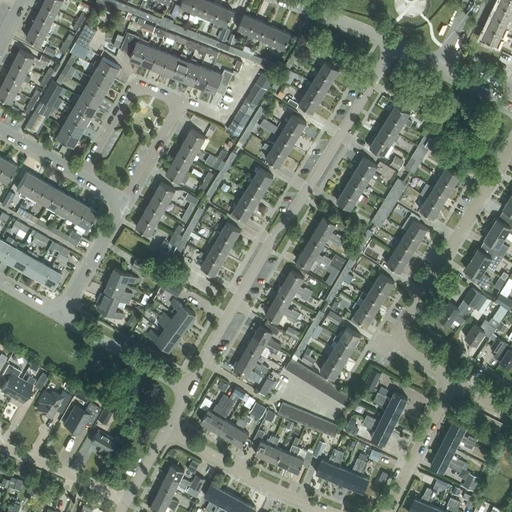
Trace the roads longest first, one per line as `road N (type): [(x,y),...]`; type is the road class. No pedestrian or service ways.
road 1 (residential): [(188,391),(269,240),(291,219),(396,43)]
road 2 (residential): [(451,382),(402,346),(398,330),(511,147)]
road 3 (residential): [(125,202),(181,102),(132,92),(82,177)]
road 4 (residential): [(326,511),(166,430)]
road 5 (residential): [(188,391),(59,315)]
road 6 (residential): [(387,511),(451,382)]
road 7 (residential): [(125,500),(0,445)]
road 8 (residential): [(59,315),(125,202)]
